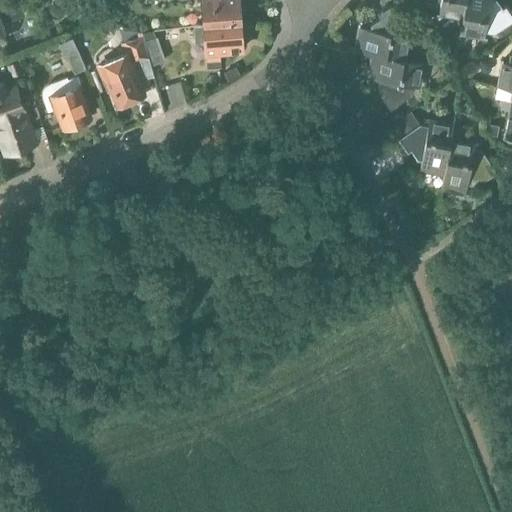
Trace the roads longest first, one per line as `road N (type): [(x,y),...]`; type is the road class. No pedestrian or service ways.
road 1 (residential): [(0,202),(262,81),(305,29)]
road 2 (residential): [(305,29),(414,261)]
